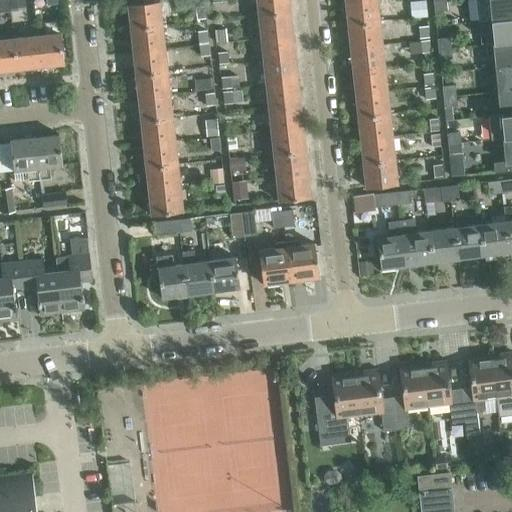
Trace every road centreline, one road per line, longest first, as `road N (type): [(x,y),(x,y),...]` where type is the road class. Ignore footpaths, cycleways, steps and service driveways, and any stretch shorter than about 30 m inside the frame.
road 1 (residential): [(309,0),(345,326)]
road 2 (residential): [(121,356),(94,117)]
road 3 (residential): [(121,356),(345,326)]
road 4 (residential): [(345,326),(511,300)]
road 5 (residential): [(78,511),(58,364)]
